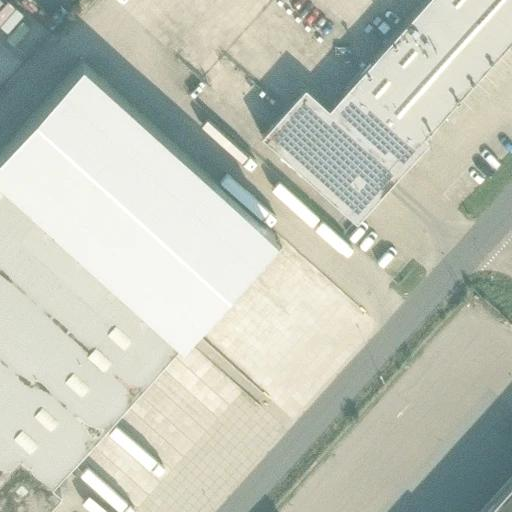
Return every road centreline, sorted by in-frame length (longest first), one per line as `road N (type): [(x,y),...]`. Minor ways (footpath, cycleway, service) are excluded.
road 1 (unclassified): [(236,511),(511,209)]
road 2 (unknown): [(237,0),(431,189)]
road 3 (unknown): [(0,123),(114,0)]
road 4 (unknown): [(431,189),(511,90)]
